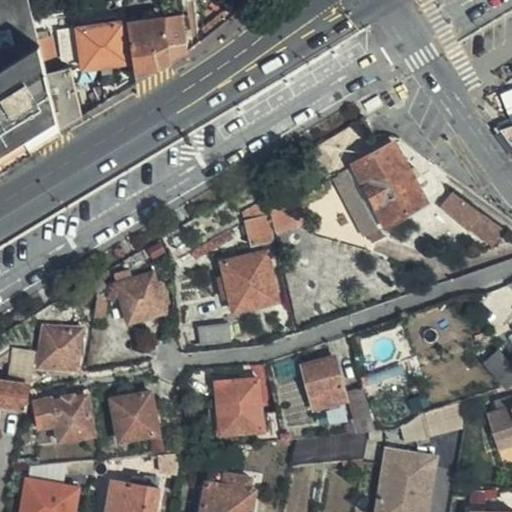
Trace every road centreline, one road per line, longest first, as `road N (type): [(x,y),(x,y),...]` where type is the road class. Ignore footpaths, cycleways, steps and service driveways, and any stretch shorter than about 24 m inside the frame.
road 1 (secondary): [(344,0),(0,216)]
road 2 (residential): [(169,363),(267,353),(511,263)]
road 3 (residential): [(511,188),(441,92)]
